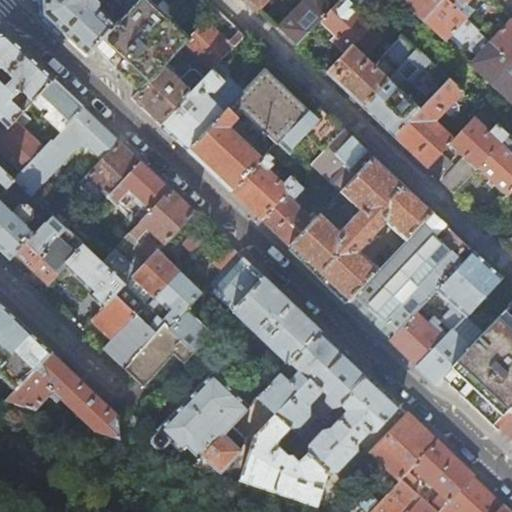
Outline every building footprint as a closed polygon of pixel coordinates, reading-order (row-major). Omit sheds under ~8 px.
[(43,0),(44,15),(62,32),(87,55),(94,48),(115,26),(105,16),(108,14),(101,7),(98,10),(93,5),(97,0),(43,0)] [(145,0),(139,0),(129,12),(115,26),(94,48),(139,91),(181,48),(184,45),(188,40),(145,0)] [(116,0),(129,12),(139,0),(116,0)] [(341,0),(248,0),(259,10),(268,0),(302,0),(303,1),(278,28),(297,46),(322,20),(341,0)] [(362,0),(341,0),(322,20),(334,32),(330,37),(347,52),(352,47),(370,29),(381,18),(362,0)] [(511,61),(490,41),(458,11),(445,0),(400,0),(444,41),(449,35),(474,58),(469,63),(511,102),(511,61)] [(445,0),(458,11),(468,0),(445,0)] [(188,40),(184,45),(212,71),(216,66),(244,36),(236,28),(229,36),(229,43),(210,26),(219,25),(226,18),(217,10),(188,40)] [(511,20),(510,19),(490,41),(511,61),(511,20)] [(381,41),(370,29),(352,47),(359,53),(363,49),(369,54),(381,41)] [(53,79),(6,33),(0,33),(0,120),(7,128),(22,113),(9,101),(20,90),(32,102),(53,79)] [(403,38),(374,67),(389,81),(417,52),(403,38)] [(359,53),(352,47),(347,52),(326,73),(362,108),(389,81),(374,67),(359,53)] [(189,56),(181,48),(139,91),(132,98),(161,125),(205,79),(195,70),(190,70),(179,81),(168,71),(176,62),(180,65),(189,56)] [(429,63),(417,52),(389,81),(362,108),(394,138),(429,100),(410,83),(429,63)] [(205,79),(161,125),(187,150),(229,106),(218,95),(231,81),(216,66),(212,71),(205,79)] [(243,92),(232,103),(243,113),(277,144),(308,111),(263,70),(243,92)] [(82,106),(53,79),(32,102),(40,110),(43,107),(47,111),(43,116),(59,131),(82,106)] [(448,80),(429,100),(394,138),(427,169),(442,153),(449,145),(453,140),(435,123),(463,94),(448,80)] [(231,81),(218,95),(229,106),(232,103),(243,92),(231,81)] [(243,113),(232,103),(229,106),(187,150),(231,192),(261,160),(227,129),(232,124),(237,128),(242,122),(238,118),(243,113)] [(315,103),(308,111),(277,144),(285,152),(306,171),(312,165),(345,131),(315,103)] [(22,172),(14,180),(24,190),(31,196),(77,146),(90,150),(101,160),(119,141),(82,106),(59,131),(44,148),(22,172)] [(481,111),(453,140),(449,145),(465,159),(442,184),(454,194),(478,170),(501,144),(478,124),(486,115),(481,111)] [(23,112),(22,113),(7,128),(0,136),(0,151),(0,152),(0,166),(5,171),(13,163),(22,172),(44,148),(22,127),(30,119),(23,112)] [(373,158),(345,131),(312,165),(341,192),(373,158)] [(141,161),(119,141),(101,160),(85,177),(107,198),(111,194),(141,161)] [(285,152),(277,144),(261,160),(231,192),(260,219),(296,181),(293,177),(284,186),(281,183),(284,179),(281,175),(277,179),(269,171),(273,166),(270,163),(275,159),(277,161),(285,152)] [(511,189),(511,153),(501,144),(478,170),(507,195),(511,190),(511,189)] [(452,162),(442,153),(427,169),(437,179),(452,162)] [(402,185),(373,158),(341,192),(351,203),(344,210),(349,215),(344,220),(348,223),(340,233),(321,214),(317,217),(290,247),(319,274),(402,185)] [(170,189),(141,161),(111,194),(131,214),(130,216),(138,223),(170,189)] [(0,181),(6,188),(14,180),(5,171),(0,166),(0,181)] [(14,180),(6,188),(2,192),(12,202),(24,190),(14,180)] [(306,190),(296,181),(260,219),(290,247),(317,217),(314,214),(309,218),(294,202),(306,190)] [(431,213),(402,185),(319,274),(348,302),(388,259),(383,253),(379,257),(366,244),(386,223),(405,241),(431,213)] [(160,247),(193,211),(170,189),(138,223),(102,263),(124,284),(126,285),(160,247)] [(0,201),(0,250),(10,259),(15,254),(52,214),(43,207),(34,216),(33,210),(27,204),(19,204),(11,213),(0,201)] [(431,213),(405,241),(388,259),(348,302),(389,340),(473,252),(431,213)] [(60,222),(52,214),(15,254),(30,269),(44,253),(40,249),(55,233),(52,230),(60,222)] [(183,248),(193,257),(215,232),(202,220),(183,241),(183,248)] [(71,249),(55,233),(40,249),(44,253),(30,269),(47,286),(66,266),(64,265),(82,244),(79,241),(71,249)] [(102,263),(82,244),(64,265),(66,266),(91,291),(88,294),(102,308),(124,284),(102,263)] [(212,264),(220,271),(237,253),(228,244),(212,264)] [(172,259),(160,247),(126,285),(148,306),(179,272),(170,262),(172,259)] [(502,279),(473,252),(389,340),(417,367),(444,338),(434,329),(439,324),(427,312),(439,300),(456,317),(453,322),(456,326),(502,279)] [(232,310),(262,277),(242,258),(212,292),(232,310)] [(201,291),(179,272),(148,306),(168,325),(201,291)] [(320,331),(262,277),(232,310),(231,310),(289,364),(290,363),(320,331)] [(486,306),(499,317),(508,307),(511,302),(511,288),(506,283),(486,306)] [(145,303),(126,285),(124,284),(102,308),(90,320),(110,340),(145,303)] [(20,321),(0,302),(0,376),(13,389),(51,351),(20,321)] [(148,306),(145,303),(110,340),(103,348),(113,357),(123,367),(164,322),(148,306)] [(511,310),(508,307),(499,317),(471,347),(442,378),(493,426),(509,409),(511,405),(511,310)] [(194,350),(168,325),(164,322),(123,367),(130,374),(139,382),(166,355),(179,367),(194,350)] [(453,330),(444,338),(417,367),(436,385),(442,378),(471,347),(453,330)] [(339,349),(320,331),(290,363),(299,371),(288,382),(280,374),(258,397),(276,414),(291,428),(298,427),(310,415),(310,403),(322,390),(327,395),(325,401),(332,408),(336,407),(350,391),(350,390),(365,373),(339,349)] [(60,360),(51,351),(13,389),(3,400),(33,409),(42,401),(53,412),(63,401),(92,430),(118,438),(119,415),(109,406),(85,383),(60,360)] [(199,459),(231,425),(249,407),(212,373),(158,429),(159,430),(152,437),(152,444),(157,448),(163,448),(170,442),(180,451),(186,446),(199,459)] [(382,390),(365,373),(350,390),(350,391),(336,407),(338,407),(340,407),(346,412),(332,427),(324,428),(308,445),(309,451),(308,452),(328,472),(338,472),(358,451),(358,445),(371,432),(376,432),(399,406),(382,390)] [(290,428),(291,428),(276,414),(253,437),(239,480),(317,506),(328,472),(308,452),(300,461),(294,455),(292,454),(289,455),(279,445),(279,439),(290,428)] [(410,468),(436,441),(422,428),(407,414),(371,452),(400,479),(407,471),(410,468)] [(246,440),(231,425),(199,459),(197,461),(203,466),(208,461),(219,472),(241,450),(238,448),(246,440)] [(453,457),(436,441),(410,468),(448,502),(472,475),(453,457)] [(415,479),(407,471),(400,479),(378,502),(368,511),(398,511),(416,493),(408,486),(415,479)] [(486,488),(472,475),(448,502),(445,504),(453,511),(496,511),(503,505),(486,488)] [(365,511),(368,511),(378,502),(357,482),(346,494),(365,511)] [(409,511),(437,511),(439,511),(423,497),(409,511)]
